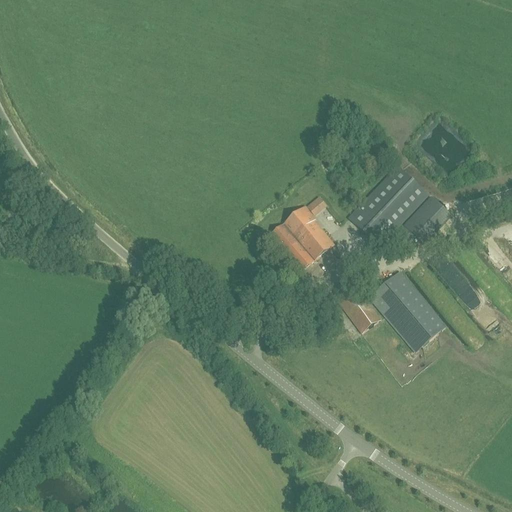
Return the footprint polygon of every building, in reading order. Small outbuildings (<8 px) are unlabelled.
[(385,159),(390,150),(373,139),(367,149),(385,159)] [(388,241),(429,197),(398,168),(348,220),(380,249),(388,241)] [(446,214),(429,197),(388,241),(396,248),(400,252),(401,253),(403,250),(405,248),(415,238),(423,245),(428,240),(450,217),(446,214)] [(286,225),(270,238),(301,274),(318,260),(334,247),(311,219),(313,218),(312,217),(305,209),(291,220),(289,220),(285,222),(286,225)] [(446,329),(400,274),(370,299),(416,354),(446,329)] [(362,336),(382,322),(354,284),(334,298),(362,336)] [(483,353),(493,344),(466,316),(456,326),(483,353)]
